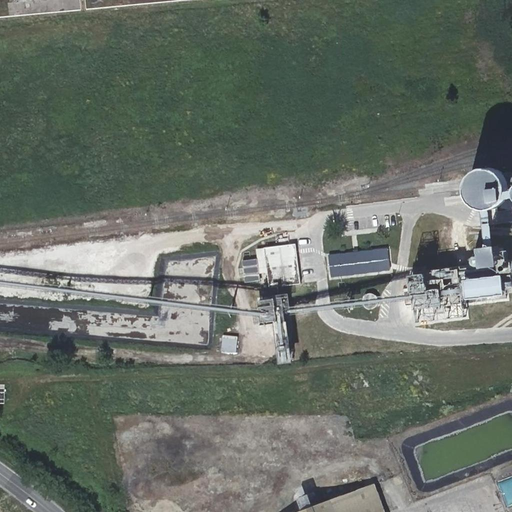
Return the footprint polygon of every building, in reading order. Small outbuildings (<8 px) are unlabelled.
[(23,0),(24,9),(55,7),(54,0),(23,0)] [(511,185),(509,177),(504,172),(497,168),(485,168),(477,172),(472,179),(471,182),(469,186),(470,195),(475,203),(481,208),(491,210),(500,208),(508,201),(511,193),(511,185)] [(301,283),(297,244),(268,247),(272,286),(301,283)] [(391,269),(388,248),(330,255),(333,276),(391,269)] [(511,253),(496,254),(497,275),(511,273),(511,253)] [(511,292),(509,276),(472,280),(474,295),(511,292)] [(258,325),(279,323),(282,365),(295,364),(291,310),(294,309),(293,296),(263,298),(264,311),(257,311),(258,325)] [(224,335),(223,350),(238,351),(239,336),(224,335)] [(297,511),(385,511),(375,484),(297,511)]
